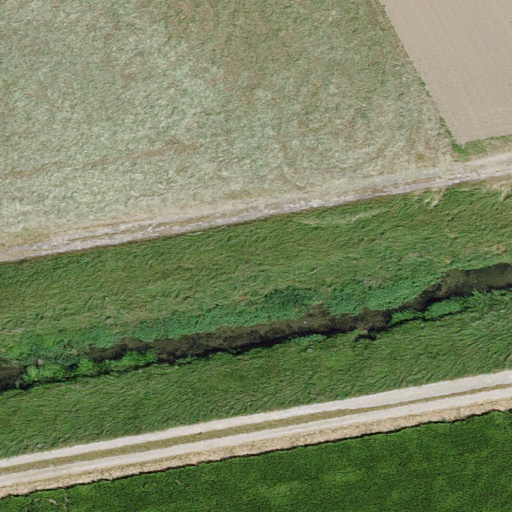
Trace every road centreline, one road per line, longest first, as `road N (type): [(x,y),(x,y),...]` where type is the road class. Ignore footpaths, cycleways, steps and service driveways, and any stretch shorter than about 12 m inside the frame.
road 1 (track): [(511,384),(0,474)]
road 2 (track): [(0,251),(511,162)]
